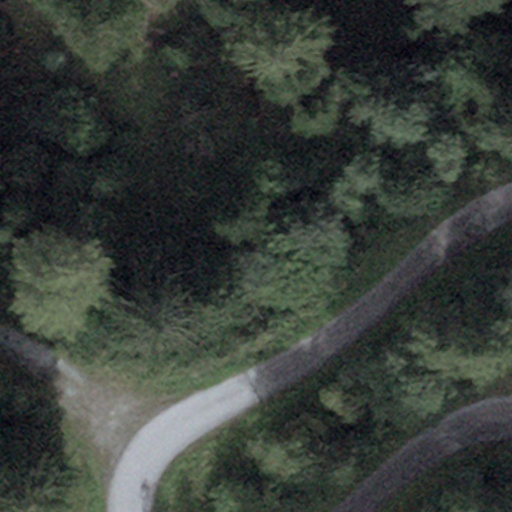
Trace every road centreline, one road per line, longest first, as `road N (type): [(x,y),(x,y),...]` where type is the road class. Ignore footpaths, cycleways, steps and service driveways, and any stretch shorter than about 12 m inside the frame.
road 1 (track): [(133,511),(136,477),(163,437),(340,336),(471,226),(511,206)]
road 2 (track): [(163,437),(0,327)]
road 3 (track): [(511,420),(431,442),(354,511)]
road 4 (track): [(90,387),(64,511)]
